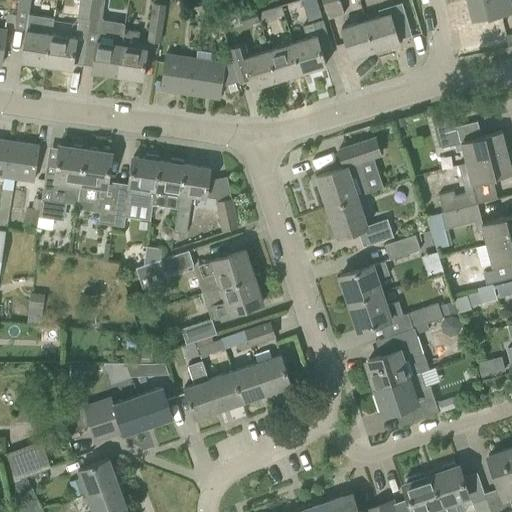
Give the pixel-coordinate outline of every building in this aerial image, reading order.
[(18,0),(17,8),(29,9),(30,0),(18,0)] [(77,30),(87,32),(91,0),(79,0),(76,20),(75,30),(77,30)] [(91,71),(117,75),(124,28),(125,22),(101,18),(103,0),(91,0),(87,32),(86,40),(96,41),(91,71)] [(146,39),(160,41),(165,0),(154,0),(154,2),(151,1),(146,39)] [(301,0),(307,19),(321,15),(316,0),(301,0)] [(322,0),(327,18),(343,13),(339,0),(322,0)] [(511,10),(509,0),(466,0),(472,21),(511,11),(511,10)] [(281,5),(257,12),(259,21),(283,14),(281,5)] [(201,24),(216,27),(220,9),(204,6),(201,24)] [(257,12),(239,17),(242,26),(259,21),(257,12)] [(390,12),(365,20),(374,50),(399,42),(390,12)] [(47,64),(51,33),(54,17),(28,13),(21,60),(47,64)] [(51,33),(47,64),(72,68),(77,30),(75,30),(76,20),(66,19),(63,35),(51,33)] [(374,50),(365,20),(341,27),(350,57),(374,50)] [(306,36),(291,41),(301,72),(325,65),(313,23),(303,26),(306,36)] [(124,28),(117,75),(142,79),(147,46),(137,45),(139,31),(124,28)] [(291,41),(267,48),(277,79),(301,72),(291,41)] [(253,87),(277,79),(267,48),(248,54),(245,42),(228,47),(233,64),(238,81),(250,77),(253,87)] [(160,89),(190,94),(195,57),(166,52),(160,89)] [(195,57),(190,94),(219,98),(221,86),(222,79),(224,63),(225,61),(195,57)] [(222,79),(221,86),(238,81),(233,64),(224,63),(222,79)] [(447,103),(431,108),(434,116),(450,111),(447,103)] [(461,149),(465,163),(506,152),(501,131),(459,142),(453,117),(435,122),(441,146),(454,143),(456,150),(461,149)] [(316,175),(327,207),(358,196),(353,178),(355,177),(351,164),(381,154),(375,137),(338,149),(344,166),(316,175)] [(0,176),(4,177),(9,140),(0,138),(0,176)] [(38,145),(9,140),(4,177),(33,181),(38,145)] [(39,209),(38,216),(63,220),(68,183),(80,184),(85,149),(82,149),(81,145),(74,144),(72,147),(59,145),(55,173),(45,171),(39,209)] [(88,150),(85,149),(80,184),(77,206),(101,209),(100,215),(114,217),(118,190),(115,190),(116,182),(115,184),(107,183),(111,153),(99,151),(98,148),(90,147),(88,150)] [(438,194),(442,211),(442,212),(477,203),(472,183),(511,173),(506,152),(465,163),(468,175),(462,176),(466,192),(454,195),(453,190),(438,194)] [(127,192),(118,190),(114,217),(125,218),(127,201),(152,204),(158,160),(158,156),(144,154),(143,158),(132,156),(127,192)] [(170,161),(158,160),(152,204),(164,206),(165,200),(178,202),(183,163),(184,160),(171,158),(170,161)] [(209,167),(183,163),(178,202),(174,229),(187,231),(192,194),(205,196),(209,167)] [(358,196),(327,207),(337,236),(357,229),(363,247),(393,236),(386,218),(368,224),(358,196)] [(216,201),(222,230),(237,227),(231,198),(216,201)] [(482,230),(485,244),(511,237),(511,214),(482,222),(477,203),(442,212),(442,211),(439,212),(440,212),(444,228),(474,220),(477,232),(482,230)] [(26,234),(35,235),(35,234),(36,227),(37,227),(38,216),(39,209),(25,206),(22,225),(23,225),(22,230),(27,230),(26,234)] [(440,212),(426,216),(436,248),(448,245),(444,228),(440,212)] [(384,244),(389,259),(419,249),(414,234),(384,244)] [(511,237),(485,244),(491,266),(511,260),(511,237)] [(146,245),(143,265),(160,259),(160,258),(162,248),(146,245)] [(143,265),(135,267),(142,289),(161,282),(164,275),(164,274),(193,264),(188,249),(160,258),(160,259),(143,265)] [(197,277),(202,293),(254,276),(245,249),(198,264),(202,275),(197,277)] [(340,275),(349,302),(383,291),(379,277),(389,273),(384,260),(340,275)] [(474,277),(477,290),(493,286),(496,285),(511,281),(508,268),(474,277)] [(254,276),(202,293),(207,308),(212,306),(216,317),(262,302),(254,276)] [(511,293),(511,285),(511,281),(496,285),(498,297),(511,293)] [(493,286),(477,290),(480,301),(495,297),(493,286)] [(383,291),(349,302),(358,330),(402,315),(397,300),(387,304),(383,291)] [(30,293),(28,307),(41,308),(43,295),(30,293)] [(452,300),(454,304),(455,304),(457,312),(470,307),(466,294),(452,300)] [(407,312),(412,328),(413,327),(457,312),(455,304),(454,304),(439,309),(437,302),(407,312)] [(180,328),(185,343),(216,333),(211,318),(180,328)] [(269,322),(245,330),(248,340),(247,340),(249,345),(275,337),(269,322)] [(368,359),(377,386),(406,376),(419,372),(419,373),(420,372),(415,356),(422,353),(413,327),(412,328),(375,340),(380,355),(368,359)] [(245,330),(221,338),(224,348),(247,340),(248,340),(245,330)] [(136,357),(150,358),(152,335),(138,334),(136,357)] [(224,348),(221,338),(196,347),(199,357),(224,348)] [(280,353),(256,362),(256,364),(265,392),(266,392),(267,393),(291,385),(280,353)] [(501,356),(477,362),(481,377),(505,371),(501,356)] [(219,410),(208,379),(201,360),(188,365),(194,384),(184,387),(195,418),(219,410)] [(153,362),(126,362),(130,373),(153,373),(153,362)] [(256,362),(232,370),(243,402),(267,393),(266,392),(265,392),(256,364),(256,362)] [(54,369),(52,387),(63,388),(65,370),(54,369)] [(232,370),(208,379),(219,410),(243,402),(232,370)] [(406,376),(377,386),(373,387),(382,414),(395,409),(400,425),(439,412),(430,385),(423,387),(419,373),(419,372),(406,376)] [(162,386),(137,395),(148,426),(173,417),(162,386)] [(148,426),(137,395),(103,407),(101,401),(83,407),(95,440),(123,431),(124,434),(148,426)] [(436,402),(439,411),(456,405),(453,396),(436,402)] [(4,452),(10,481),(24,475),(24,476),(50,466),(40,440),(4,452)] [(511,447),(488,455),(504,502),(511,498),(511,447)] [(77,470),(85,493),(117,482),(109,458),(77,470)] [(440,472),(431,475),(443,511),(457,511),(454,502),(469,497),(458,466),(455,466),(454,461),(439,467),(440,472)] [(443,511),(431,475),(422,478),(420,473),(405,478),(406,483),(404,484),(413,511),(425,511),(429,511),(428,511),(443,511)] [(85,493),(91,511),(106,511),(126,505),(117,482),(85,493)] [(20,491),(31,511),(36,511),(42,509),(30,486),(20,491)] [(470,497),(475,511),(489,511),(483,492),(470,497)] [(358,511),(352,493),(327,501),(330,511),(358,511)] [(397,511),(393,498),(377,503),(379,511),(397,511)] [(330,511),(327,501),(303,510),(303,511),(330,511)] [(361,508),(362,511),(379,511),(377,503),(361,508)]
